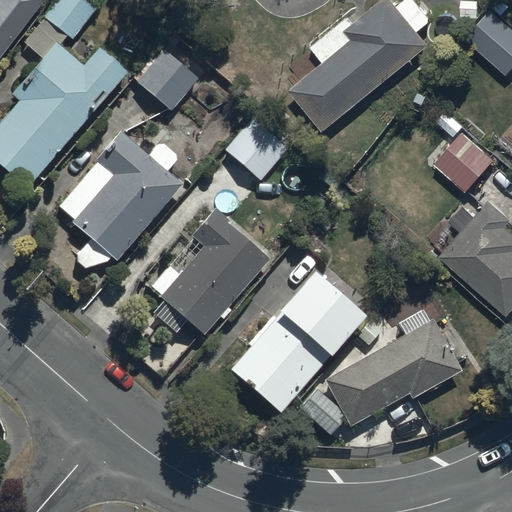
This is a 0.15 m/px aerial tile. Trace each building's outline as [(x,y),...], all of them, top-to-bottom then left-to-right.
[(0,0),(0,56),(43,0),(0,0)] [(73,38),(98,5),(92,0),(57,0),(45,16),(73,38)] [(323,130),(428,43),(418,31),(432,19),(416,0),(404,0),(398,5),(393,0),(382,0),(354,23),(348,16),(311,46),(324,61),(290,90),(323,130)] [(511,28),(489,10),(465,38),(509,74),(511,70),(511,28)] [(0,162),(28,187),(127,71),(98,46),(83,63),(57,41),(12,93),(21,100),(0,124),(0,162)] [(200,78),(165,49),(137,81),(170,111),(200,78)] [(252,117),(224,149),(260,180),(288,148),(252,117)] [(162,142),(151,156),(122,131),(57,205),(91,236),(74,256),(85,266),(109,260),(113,255),(118,259),(183,183),(168,170),(179,158),(162,142)] [(463,131),(435,163),(467,192),(495,159),(463,131)] [(511,219),(511,218),(489,199),(441,255),(510,313),(511,310),(511,230),(507,226),(511,219)] [(191,233),(207,247),(181,274),(170,264),(151,284),(203,332),(271,259),(215,207),(191,233)] [(313,269),(229,368),(281,411),(364,313),(313,269)] [(323,377),(349,424),(408,392),(412,398),(461,371),(432,318),(429,320),(423,309),(398,322),(404,334),(323,377)] [(343,415),(315,388),(298,407),(328,436),(343,415)]
